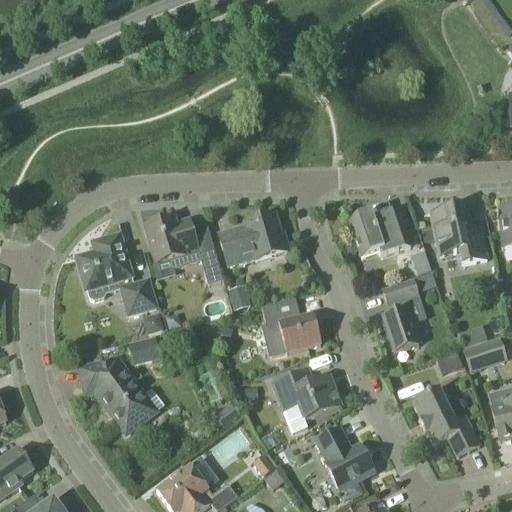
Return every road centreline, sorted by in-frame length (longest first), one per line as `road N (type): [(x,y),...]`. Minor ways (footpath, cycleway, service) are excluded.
road 1 (residential): [(427,503),(366,400),(317,264),(305,185)]
road 2 (residential): [(305,185),(120,190),(74,209),(31,272)]
road 3 (residential): [(31,272),(35,371),(58,431),(117,511)]
road 4 (secondary): [(0,85),(197,0)]
road 5 (residential): [(511,173),(305,185)]
